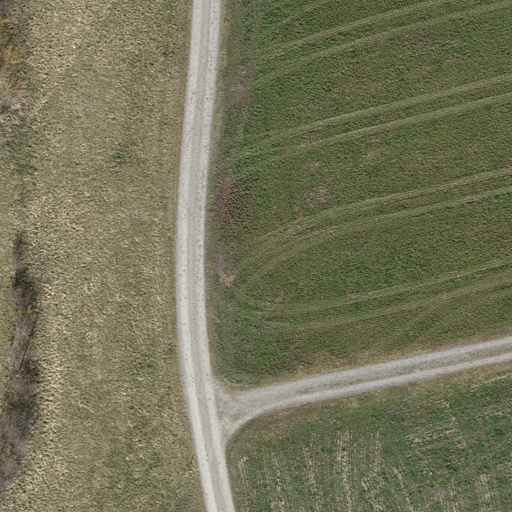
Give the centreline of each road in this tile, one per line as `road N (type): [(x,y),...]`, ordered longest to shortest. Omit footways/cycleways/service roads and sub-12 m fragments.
road 1 (track): [(219,511),(187,279),(204,0)]
road 2 (track): [(201,423),(511,357)]
